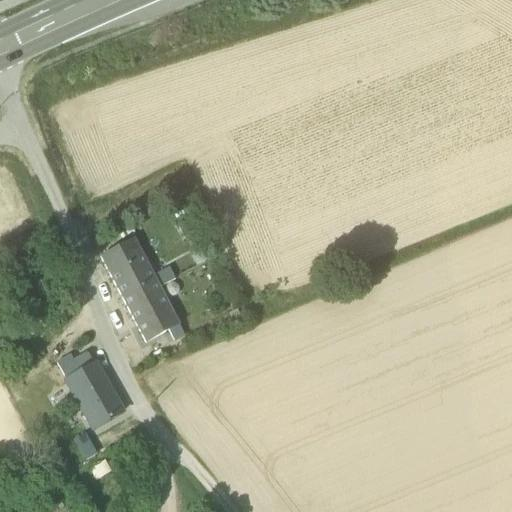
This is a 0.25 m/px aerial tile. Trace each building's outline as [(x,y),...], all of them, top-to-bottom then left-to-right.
[(198,238),(190,220),(176,226),(184,245),(198,238)] [(100,259),(145,344),(167,333),(177,328),(157,291),(145,267),(131,242),(100,259)] [(208,262),(202,249),(189,255),(195,268),(208,262)] [(145,267),(157,291),(172,283),(160,259),(145,267)] [(167,333),(172,342),(182,337),(177,328),(167,333)] [(50,370),(59,387),(64,384),(93,367),(87,356),(73,364),(70,359),(50,370)] [(64,384),(91,432),(119,416),(93,367),(64,384)] [(72,442),(84,462),(93,457),(81,436),(72,442)] [(104,462),(88,470),(94,482),(110,474),(104,462)]
